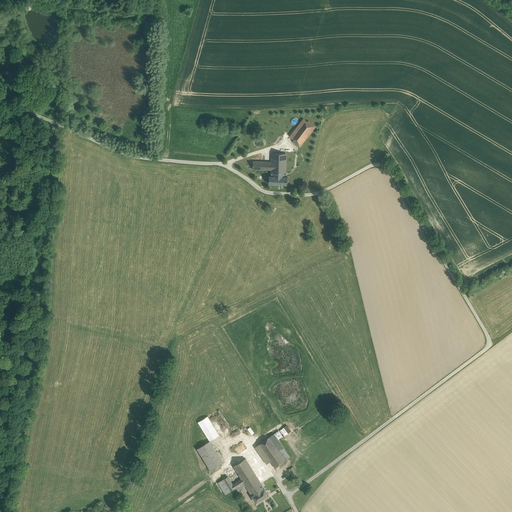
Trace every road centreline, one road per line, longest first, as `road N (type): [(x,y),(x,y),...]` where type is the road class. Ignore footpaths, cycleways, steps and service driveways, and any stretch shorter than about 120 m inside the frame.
road 1 (unclassified): [(296,511),(288,495),(489,344),(392,174),(370,165),(318,193),(261,192),(223,166),(65,150),(0,96)]
road 2 (track): [(174,337),(225,392),(242,434)]
